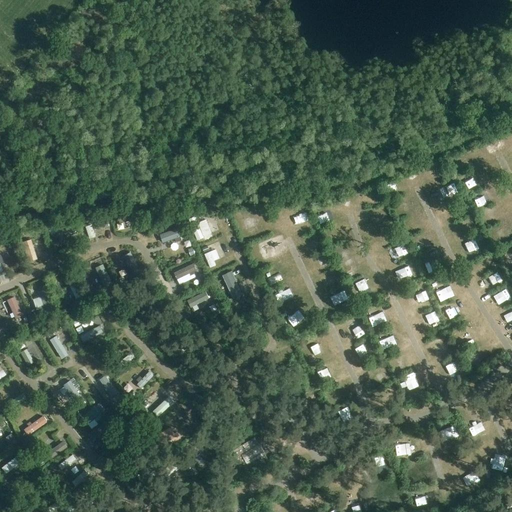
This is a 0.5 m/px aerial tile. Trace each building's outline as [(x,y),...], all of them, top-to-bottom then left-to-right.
[(458,157),(452,163),(457,168),(463,163),(458,157)] [(54,227),(57,233),(73,226),(70,220),(54,227)] [(104,234),(100,221),(87,225),(90,238),(104,234)] [(198,241),(213,231),(209,225),(194,235),(198,241)] [(418,252),(431,246),(428,239),(415,244),(418,252)] [(31,262),(38,260),(32,241),(25,243),(31,262)] [(210,268),(217,265),(215,260),(220,258),(217,248),(204,253),(210,268)] [(134,255),(128,257),(134,273),(140,271),(134,255)] [(310,262),(312,267),(323,262),(321,257),(310,262)] [(428,269),(440,265),(438,258),(425,263),(428,269)] [(195,262),(175,272),(179,280),(199,271),(195,262)] [(401,267),(404,274),(416,269),(413,262),(401,267)] [(104,285),(111,282),(105,265),(98,267),(104,285)] [(223,291),(230,288),(221,269),(214,272),(223,291)] [(281,282),(277,274),(267,278),(271,286),(281,282)] [(31,296),(48,289),(43,278),(27,284),(31,296)] [(75,279),(69,282),(79,301),(85,298),(75,279)] [(448,284),(435,289),(439,299),(452,294),(448,284)] [(285,292),(288,301),(295,298),(292,290),(285,292)] [(413,299),(418,309),(432,302),(427,292),(413,299)] [(40,314),(54,310),(51,294),(36,297),(40,314)] [(336,298),(338,304),(348,300),(346,295),(336,298)] [(17,319),(27,316),(19,296),(10,299),(17,319)] [(7,310),(13,308),(10,300),(5,302),(7,310)] [(446,321),(459,315),(455,305),(442,311),(446,321)] [(383,307),(373,312),(379,326),(389,321),(383,307)] [(83,318),(76,324),(80,329),(87,323),(83,318)] [(363,321),(348,326),(352,336),(367,331),(363,321)] [(88,339),(105,331),(101,325),(85,333),(88,339)] [(63,340),(70,337),(67,330),(60,334),(63,340)] [(448,339),(442,342),(448,353),(454,349),(448,339)] [(311,346),(314,355),(328,350),(325,341),(311,346)] [(308,346),(303,350),(307,355),(312,352),(308,346)] [(28,348),(21,351),(29,366),(36,362),(28,348)] [(480,355),(468,361),(472,369),(484,363),(480,355)] [(405,368),(400,359),(392,363),(397,372),(405,368)] [(453,373),(463,369),(459,359),(449,363),(453,373)] [(2,363),(0,364),(0,379),(9,374),(2,363)] [(373,380),(388,376),(386,366),(371,370),(373,380)] [(151,370),(137,383),(142,389),(156,375),(151,370)] [(106,375),(99,380),(108,392),(114,387),(106,375)] [(68,407),(82,400),(73,381),(59,387),(68,407)] [(28,424),(29,426),(24,429),(27,435),(49,422),(44,414),(28,424)] [(109,418),(101,426),(97,422),(93,427),(102,436),(114,423),(109,418)] [(12,446),(18,441),(13,434),(7,439),(12,446)] [(255,438),(233,450),(247,474),(269,461),(255,438)] [(50,450),(54,456),(63,450),(58,444),(50,450)] [(8,474),(23,461),(18,455),(3,467),(8,474)] [(59,471),(74,465),(71,459),(56,465),(59,471)] [(189,472),(193,476),(198,472),(193,468),(189,472)] [(80,492),(92,482),(83,472),(71,482),(80,492)] [(393,504),(408,500),(405,488),(389,492),(393,504)] [(428,496),(417,494),(416,504),(427,505),(428,496)]
